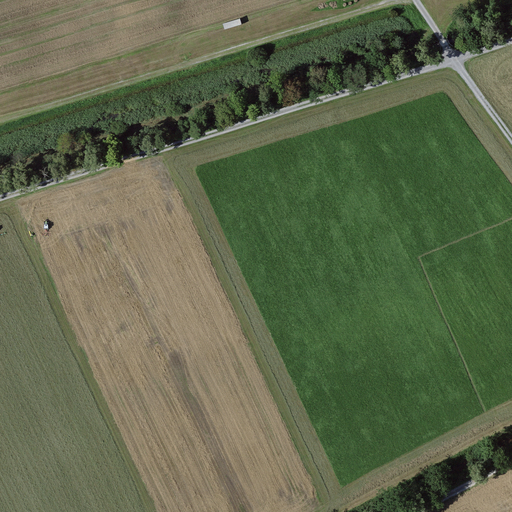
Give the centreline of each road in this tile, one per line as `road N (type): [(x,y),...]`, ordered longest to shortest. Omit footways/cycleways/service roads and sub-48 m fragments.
road 1 (track): [(511,42),(0,201)]
road 2 (track): [(511,136),(415,0)]
